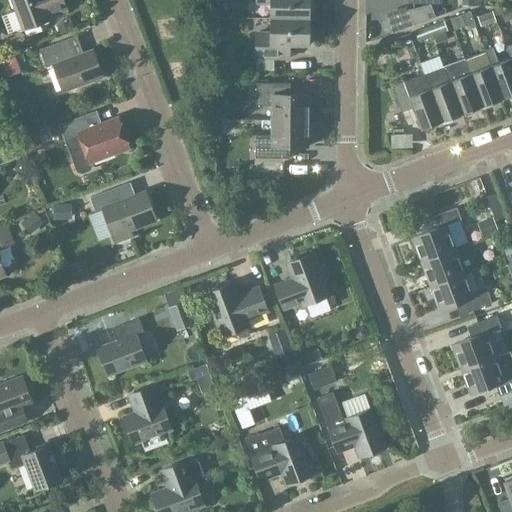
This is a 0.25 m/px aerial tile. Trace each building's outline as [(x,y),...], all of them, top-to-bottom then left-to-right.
[(49,16),(66,10),(62,0),(10,0),(22,30),(50,19),(49,16)] [(270,18),(308,18),(308,0),(255,0),(255,3),(270,3),(270,18)] [(308,44),(308,18),(270,18),(269,33),(255,33),(255,58),(288,58),(289,44),(308,44)] [(443,20),(427,26),(431,36),(447,30),(443,20)] [(427,26),(414,31),(418,42),(431,36),(427,26)] [(52,65),(62,92),(102,77),(92,49),(82,53),(76,35),(39,49),(46,67),(52,65)] [(511,94),(511,65),(509,58),(497,62),(492,47),(483,50),(484,52),(502,99),(511,94)] [(481,106),(502,99),(484,52),(464,59),(481,106)] [(481,106),(464,59),(464,58),(442,66),(461,114),(481,106)] [(441,121),(461,114),(442,66),(423,73),(441,121)] [(420,129),(441,121),(423,73),(391,85),(401,112),(412,108),(420,129)] [(271,120),(307,121),(307,94),(283,94),(283,83),(255,82),(255,105),(271,105),(271,120)] [(89,161),(128,147),(117,118),(90,128),(85,115),(59,125),(67,145),(77,171),(81,172),(89,169),(91,165),(89,161)] [(307,147),(307,121),(271,120),(271,135),(255,135),(255,157),(283,158),(283,146),(307,147)] [(129,229),(155,219),(145,192),(134,196),(129,182),(90,197),(95,212),(102,209),(114,243),(132,237),(129,229)] [(494,220),(506,216),(497,192),(486,196),(494,220)] [(421,261),(455,249),(446,225),(460,219),(456,208),(432,216),(436,228),(412,237),(421,261)] [(430,285),(464,273),(455,249),(421,261),(430,285)] [(301,305),(328,295),(312,253),(286,263),(291,279),(274,285),(283,309),(300,302),(301,305)] [(464,273),(430,285),(439,310),(463,301),(468,312),(492,303),(488,291),(473,297),(464,273)] [(266,311),(258,287),(236,295),(232,283),(205,293),(221,335),(248,325),(245,319),(266,311)] [(461,369),(494,357),(485,332),(500,327),(496,315),(472,324),(476,335),(452,344),(461,369)] [(115,341),(97,348),(107,375),(145,361),(135,335),(143,332),(138,318),(111,329),(115,341)] [(268,338),(282,375),(298,369),(284,332),(268,338)] [(499,396),(511,390),(511,359),(509,351),(495,357),(494,357),(461,369),(470,393),(495,384),(499,396)] [(0,429),(26,420),(21,406),(31,402),(22,377),(0,384),(0,429)] [(134,412),(122,417),(132,444),(141,440),(144,450),(166,442),(162,433),(171,429),(161,402),(158,403),(151,386),(128,395),(134,412)] [(332,392),(316,398),(327,428),(336,452),(354,445),(358,457),(383,447),(385,447),(383,442),(371,409),(344,419),(345,422),(343,422),(332,392)] [(312,474),(306,457),(309,456),(306,448),(303,449),(298,436),(284,441),(278,427),(258,434),(258,433),(244,438),(259,480),(281,472),(285,484),(312,474)] [(0,462),(7,460),(10,468),(25,463),(34,490),(61,480),(48,445),(29,451),(23,434),(0,442),(0,462)] [(167,488),(151,494),(158,511),(183,511),(203,505),(194,479),(203,475),(198,460),(185,465),(184,461),(160,470),(167,488)] [(511,511),(511,478),(504,482),(511,503),(511,505),(500,510),(500,511),(511,511)]
